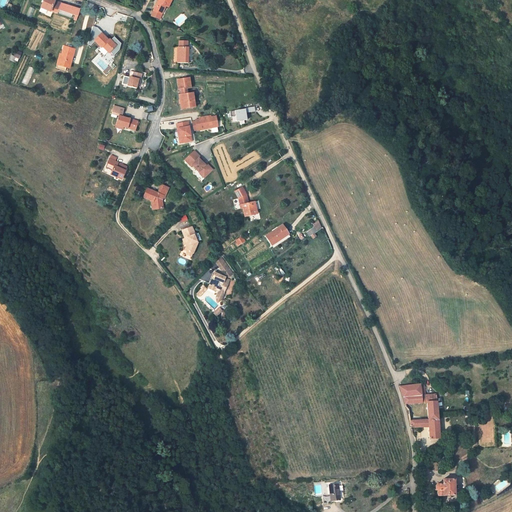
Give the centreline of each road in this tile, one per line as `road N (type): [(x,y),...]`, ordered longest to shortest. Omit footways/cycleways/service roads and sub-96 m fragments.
road 1 (unclassified): [(337,255),(228,0)]
road 2 (unclassified): [(412,511),(401,398),(337,255)]
road 3 (track): [(146,147),(119,224),(165,271),(215,356)]
road 4 (residential): [(146,147),(162,86),(150,31),(96,0)]
road 5 (residential): [(215,356),(337,255)]
